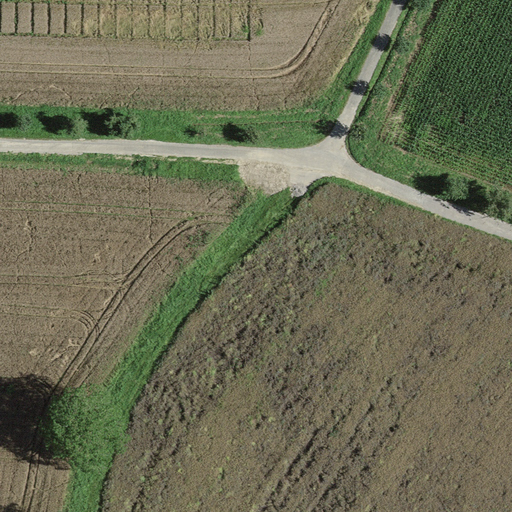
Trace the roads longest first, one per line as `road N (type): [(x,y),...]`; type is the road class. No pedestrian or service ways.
road 1 (track): [(329,159),(232,247),(144,348),(98,473),(92,511)]
road 2 (track): [(0,142),(329,159)]
road 3 (track): [(329,159),(511,228)]
road 4 (track): [(401,0),(329,159)]
